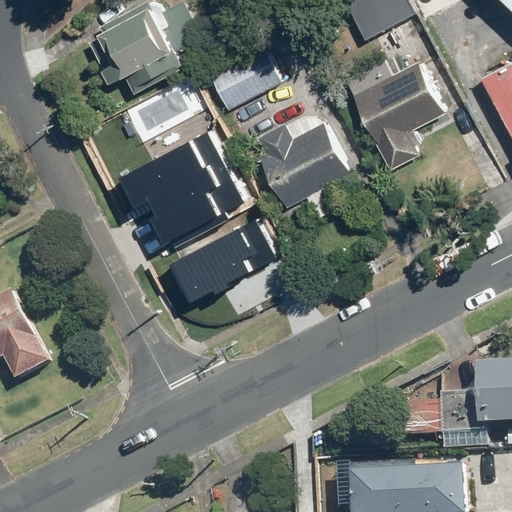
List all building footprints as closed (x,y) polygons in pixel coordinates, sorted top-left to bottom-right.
[(135,95),(190,65),(179,46),(204,32),(186,0),(183,0),(166,10),(160,0),(142,0),(96,26),(135,95)] [(414,0),(348,0),(369,39),(420,12),(414,0)] [(267,40),(212,68),(232,107),(287,78),(267,40)] [(389,57),(349,78),(395,167),(423,152),(424,137),(418,126),(450,110),(424,58),(397,72),(389,57)] [(511,58),(486,73),(511,124),(511,58)] [(270,148),(263,152),(291,204),(355,170),(329,119),(296,136),(288,121),(263,134),(270,148)] [(207,151),(157,178),(212,278),(251,257),(243,243),(253,237),(207,151)] [(245,164),(227,173),(248,213),(265,204),(245,164)] [(144,189),(124,200),(137,222),(156,211),(144,189)] [(0,360),(7,357),(19,379),(55,360),(16,288),(2,296),(0,292),(0,360)] [(402,400),(402,435),(492,431),(492,423),(511,422),(511,361),(481,363),(482,393),(445,393),(445,399),(402,400)] [(357,511),(471,511),(468,465),(355,471),(357,511)]
